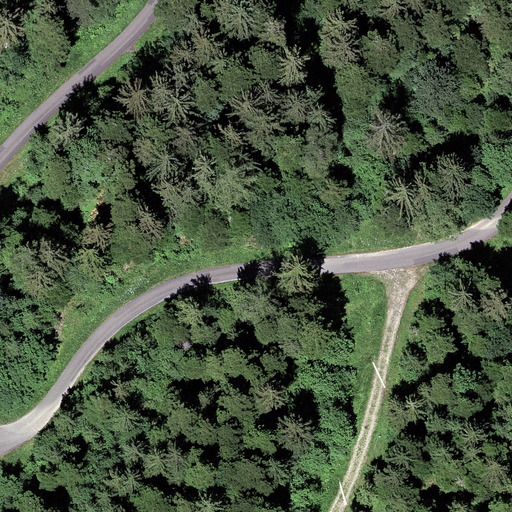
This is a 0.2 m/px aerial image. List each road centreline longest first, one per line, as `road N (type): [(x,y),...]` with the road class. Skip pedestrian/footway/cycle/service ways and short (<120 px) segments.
road 1 (unclassified): [(0,436),(40,416),(95,340),(164,290),(218,274),(440,249),(483,231),(511,205)]
road 2 (track): [(408,256),(377,390),(336,511)]
road 3 (unclassified): [(159,0),(0,159)]
